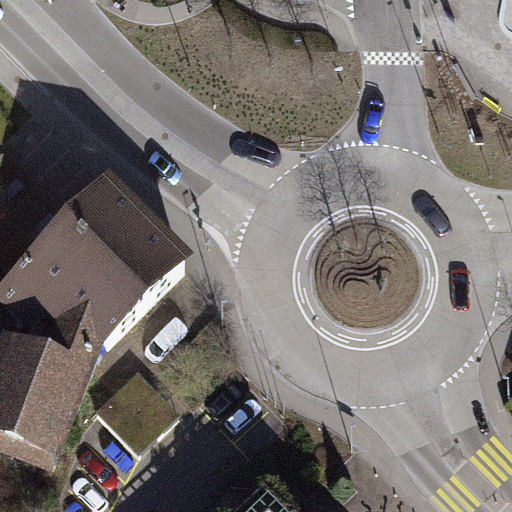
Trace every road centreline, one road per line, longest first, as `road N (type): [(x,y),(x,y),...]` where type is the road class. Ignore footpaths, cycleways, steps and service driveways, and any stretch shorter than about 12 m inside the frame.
road 1 (secondary): [(290,215),(155,131),(18,0)]
road 2 (secondary): [(290,215),(269,263),(275,315),(288,338),(306,358),(354,379),(407,373)]
road 3 (residential): [(381,177),(390,112),(387,0)]
road 4 (secondary): [(502,511),(452,456),(407,373)]
road 5 (secondary): [(407,373),(452,340),(466,315),(471,259)]
road 6 (secondary): [(471,259),(462,234),(429,195),(381,177)]
